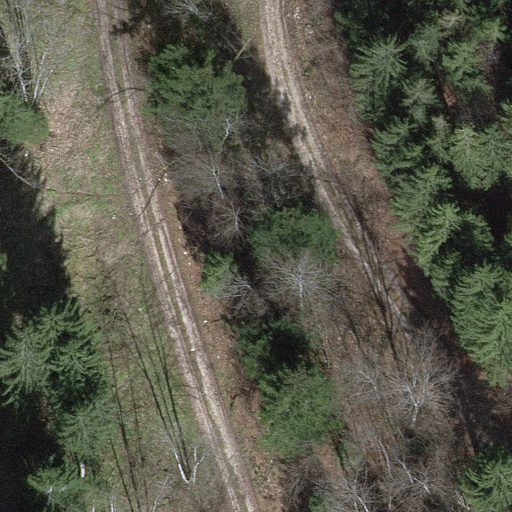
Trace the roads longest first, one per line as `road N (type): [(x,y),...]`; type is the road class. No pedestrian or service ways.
road 1 (track): [(264,0),(276,82),(303,147),(511,471)]
road 2 (track): [(228,511),(90,45),(90,0)]
road 3 (track): [(123,156),(44,193),(8,220),(0,242)]
